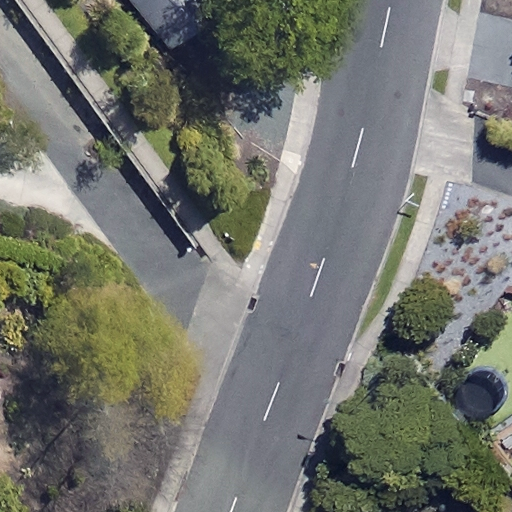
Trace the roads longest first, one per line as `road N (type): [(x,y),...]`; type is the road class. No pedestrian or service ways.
road 1 (residential): [(233,511),(329,250),(365,118)]
road 2 (residential): [(511,161),(365,118)]
road 3 (residential): [(365,118),(390,0)]
